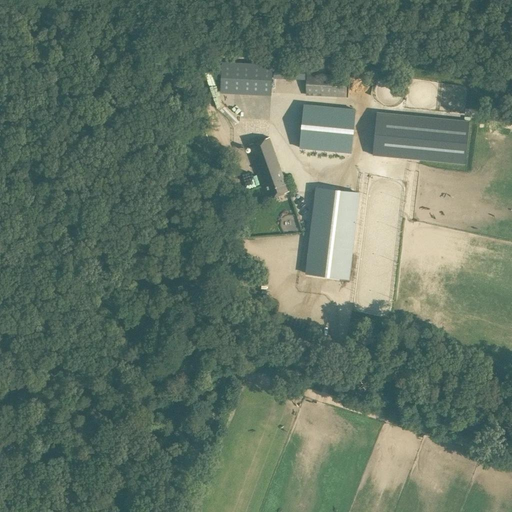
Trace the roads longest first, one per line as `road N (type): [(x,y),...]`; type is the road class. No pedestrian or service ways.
road 1 (track): [(252,330),(511,413)]
road 2 (track): [(241,259),(239,178),(213,117)]
road 3 (track): [(173,0),(213,117)]
